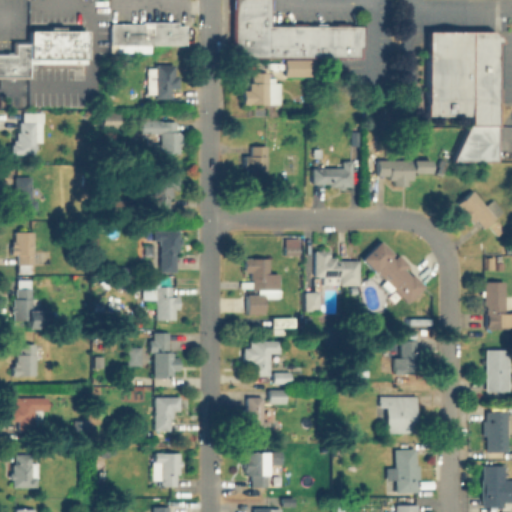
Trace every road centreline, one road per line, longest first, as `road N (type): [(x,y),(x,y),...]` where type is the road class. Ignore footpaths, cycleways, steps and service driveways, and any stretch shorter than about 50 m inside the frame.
road 1 (residential): [(207,0),(208,511)]
road 2 (residential): [(417,222),(448,265),(448,511)]
road 3 (residential): [(208,218),(417,222)]
